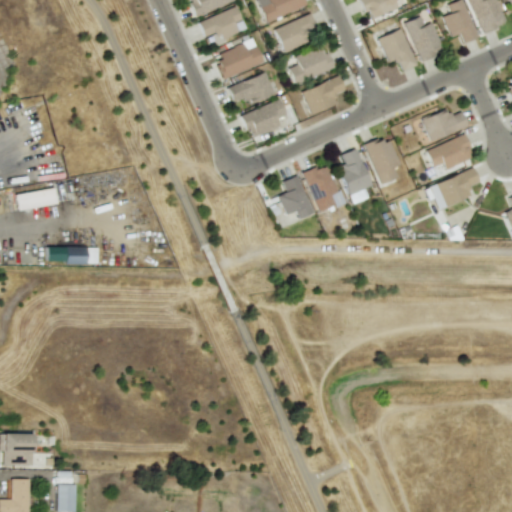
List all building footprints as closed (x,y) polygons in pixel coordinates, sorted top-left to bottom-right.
[(230,2),(229,0),(186,0),(191,14),(230,2)] [(296,0),(252,0),(261,22),(299,7),(296,0)] [(458,0),(453,0),(444,4),(447,12),(438,16),(447,37),(456,33),(460,43),(474,37),(458,0)] [(464,0),(480,33),(503,22),(493,0),(464,0)] [(219,38),(241,29),(232,6),(194,21),(201,37),(216,31),(219,38)] [(270,27),(277,49),(315,36),(307,14),(270,27)] [(421,24),(417,15),(400,23),(417,60),(440,50),(427,22),(421,24)] [(384,64),(394,60),(399,71),(413,65),(396,28),(373,39),(384,64)] [(258,63),(249,40),(210,54),(219,77),(258,63)] [(328,69),(321,47),(282,60),(289,82),(328,69)] [(269,93),(260,71),(223,87),(229,102),(240,98),(243,104),(269,93)] [(511,74),(501,78),(509,102),(511,101),(511,74)] [(333,103),(329,94),(340,90),(334,76),(297,90),(306,114),(333,103)] [(236,114),(246,138),(275,126),(272,119),(282,115),(275,98),(236,114)] [(456,110),(443,115),(440,109),(417,119),(425,141),(463,126),(456,110)] [(421,149),(428,167),(438,163),(440,169),(468,158),(458,134),(421,149)] [(388,167),(395,164),(383,136),(360,146),(376,184),(392,177),(388,167)] [(367,185),(350,148),(336,154),(341,165),(333,169),(348,204),(364,197),(359,188),(367,185)] [(298,173),(314,211),(332,203),(330,196),(334,194),(321,164),(298,173)] [(435,209),(467,195),(463,186),(474,181),(467,167),(424,185),(435,209)] [(306,214),(294,175),(276,181),(280,193),(274,194),(281,214),(292,211),(294,218),(306,214)] [(52,203),(49,187),(10,195),(13,210),(52,203)] [(501,211),(507,230),(511,228),(511,194),(503,197),(507,209),(501,211)] [(62,264),(94,263),(93,246),(43,247),(43,260),(62,260),(62,264)] [(28,433),(0,433),(0,465),(28,465),(28,433)] [(25,511),(25,478),(7,478),(7,499),(0,499),(0,511),(25,511)] [(53,483),(53,511),(70,511),(71,484),(53,483)]
